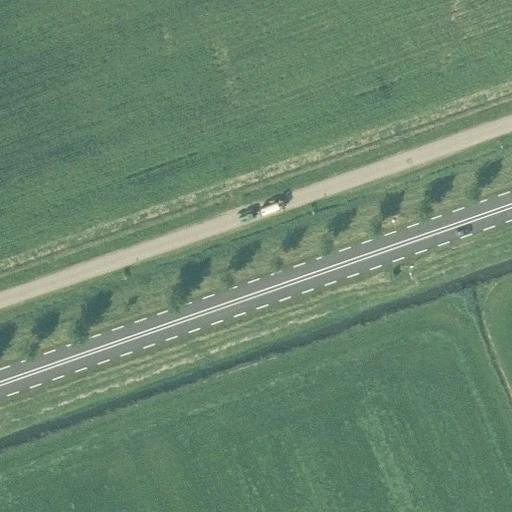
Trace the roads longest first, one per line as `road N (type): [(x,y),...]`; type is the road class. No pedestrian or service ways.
road 1 (primary): [(0,386),(511,206)]
road 2 (unclassified): [(0,304),(511,126)]
